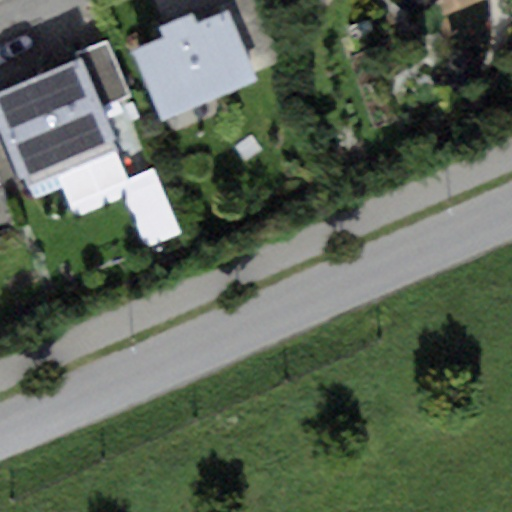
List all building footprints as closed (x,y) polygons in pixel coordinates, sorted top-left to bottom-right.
[(236,0),(254,67),(273,62),(256,0),(236,0)] [(163,39),(133,52),(164,123),(255,84),(224,13),(199,24),(193,10),(157,25),(163,39)] [(107,44),(77,57),(98,109),(128,96),(107,44)] [(77,57),(0,86),(0,135),(20,186),(113,149),(98,109),(77,57)] [(165,167),(132,173),(145,241),(178,234),(165,167)]
